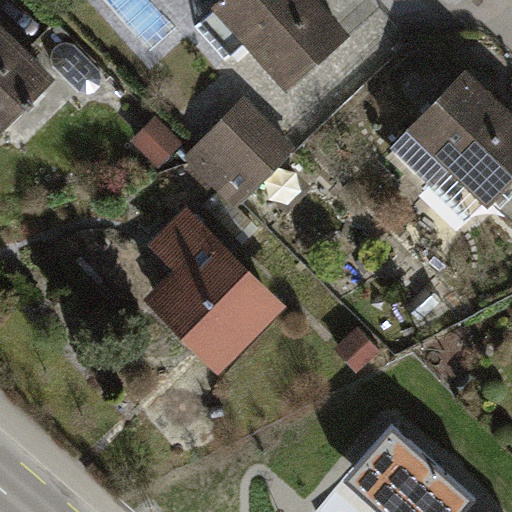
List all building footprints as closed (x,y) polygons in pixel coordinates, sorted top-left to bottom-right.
[(251,38),(290,82),(343,35),(340,32),(311,0),(225,0),(196,27),(226,60),(251,38)] [(358,0),(311,0),(340,32),(366,9),(358,0)] [(0,146),(3,149),(61,87),(0,30),(0,146)] [(70,35),(46,60),(90,103),(114,78),(70,35)] [(397,145),(471,217),(490,198),(511,175),(511,120),(465,75),(397,145)] [(243,204),(294,154),(242,103),(192,153),(243,204)] [(156,117),(134,141),(164,169),(187,145),(156,117)] [(499,207),(511,193),(511,175),(490,198),(499,207)] [(511,193),(499,207),(511,219),(511,193)] [(151,306),(222,372),(285,305),(184,211),(149,247),(179,275),(151,306)] [(476,499),(392,425),(345,478),(383,511),(469,511),(467,510),(476,499)]
